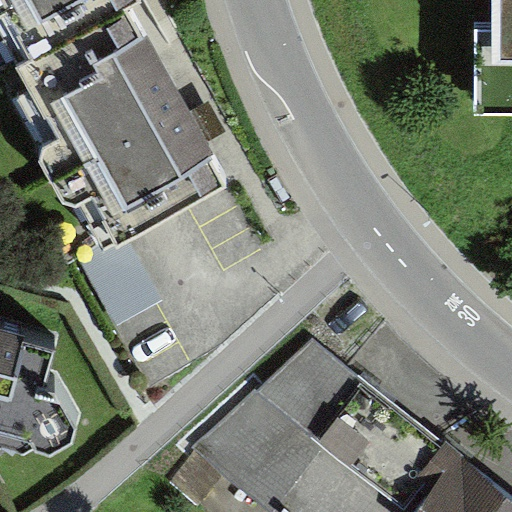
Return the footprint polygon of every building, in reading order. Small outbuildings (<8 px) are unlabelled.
[(0,0),(0,13),(116,206),(222,139),(149,0),(0,0)] [(511,0),(498,0),(499,18),(476,18),(477,107),(511,106),(511,0)] [(138,232),(87,250),(112,321),(163,304),(138,232)] [(0,416),(41,431),(65,331),(0,310),(0,416)] [(359,377),(321,342),(200,448),(274,511),(511,511),(511,489),(459,445),(418,507),(320,433),(359,377)]
